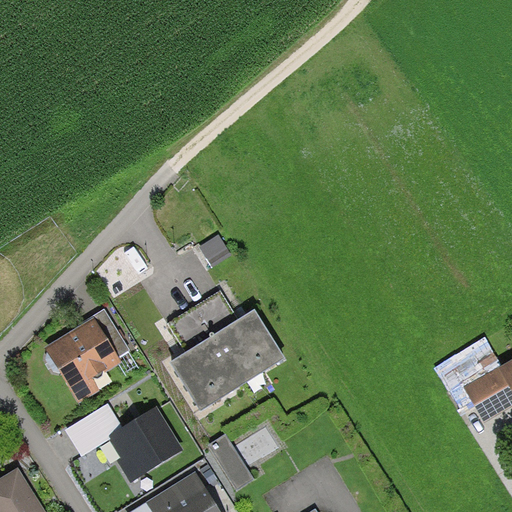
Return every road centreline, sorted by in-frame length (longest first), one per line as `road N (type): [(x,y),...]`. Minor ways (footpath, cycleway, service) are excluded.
road 1 (track): [(161,183),(359,0)]
road 2 (residential): [(0,353),(161,183)]
